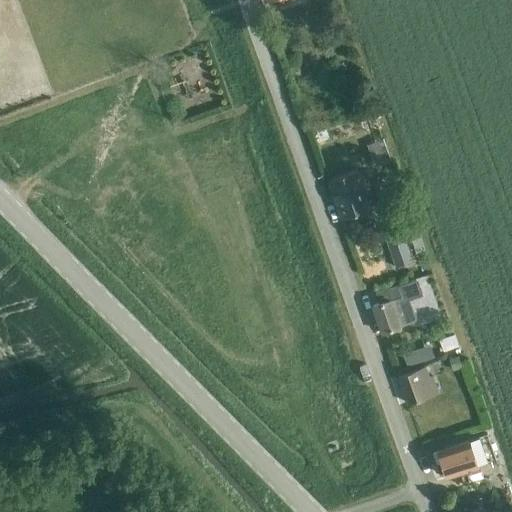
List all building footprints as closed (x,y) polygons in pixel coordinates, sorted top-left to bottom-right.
[(328,180),(341,216),(369,207),(356,170),(328,180)] [(386,185),(375,188),(379,205),(390,202),(386,185)] [(401,228),(384,233),(395,267),(412,262),(401,228)] [(379,303),(372,305),(381,332),(410,321),(416,319),(409,302),(408,298),(422,293),(417,277),(402,282),(375,291),(379,303)] [(435,300),(438,309),(445,307),(442,298),(435,300)] [(454,334),(439,340),(443,352),(458,346),(454,334)] [(430,344),(403,353),(407,366),(434,357),(430,344)] [(459,355),(450,358),(455,370),(463,366),(459,355)] [(425,366),(398,375),(408,402),(437,392),(432,376),(428,377),(425,366)] [(496,459),(487,433),(437,451),(446,476),(496,459)]
